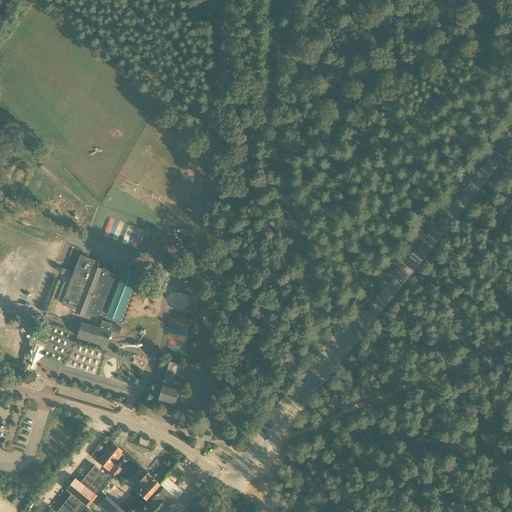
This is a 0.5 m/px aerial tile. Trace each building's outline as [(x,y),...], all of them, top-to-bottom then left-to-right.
[(103,234),(137,248),(144,230),(110,216),(103,234)] [(100,314),(116,273),(104,268),(103,271),(100,269),(103,261),(96,259),(95,261),(96,261),(94,267),(92,266),(94,261),(82,256),(63,305),(95,317),(100,314)] [(120,266),(104,315),(118,320),(135,271),(120,266)] [(111,333),(110,332),(113,324),(102,321),(100,329),(82,324),(78,337),(107,346),(110,339),(111,339),(112,337),(110,337),(111,333)] [(114,324),(112,330),(119,333),(121,327),(114,324)] [(169,324),(167,343),(187,346),(189,333),(189,326),(169,324)] [(178,364),(170,362),(162,390),(155,388),(152,399),(175,406),(180,389),(182,383),(174,381),(178,364)] [(122,454),(124,452),(113,444),(98,462),(116,477),(121,469),(115,464),(119,459),(122,454)] [(129,459),(122,454),(119,459),(125,464),(129,459)] [(184,490),(201,471),(186,457),(169,477),(184,490)] [(79,511),(108,477),(94,465),(80,483),(75,479),(66,490),(71,495),(57,511),(79,511)] [(161,485),(148,473),(139,483),(139,485),(135,490),(147,501),(161,485)] [(165,511),(177,500),(164,488),(142,511),(139,511),(138,510),(136,511),(165,511)] [(42,494),(34,503),(38,507),(46,498),(42,494)] [(121,511),(105,498),(99,506),(104,511),(105,511),(121,511)]
